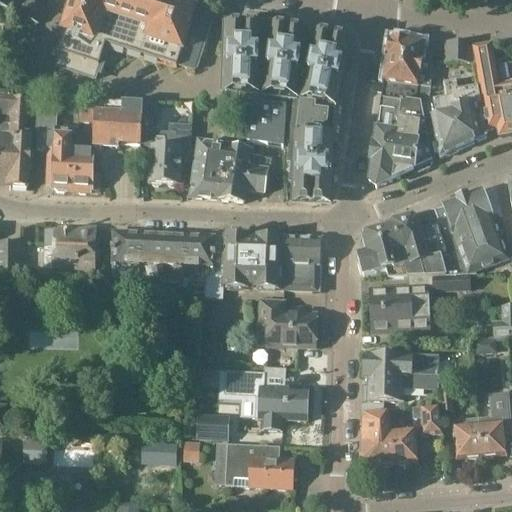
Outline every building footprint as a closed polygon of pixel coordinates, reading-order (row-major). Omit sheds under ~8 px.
[(0,0),(0,8),(9,11),(12,0),(28,0),(22,22),(38,26),(45,0),(0,0)] [(73,0),(56,55),(60,57),(56,70),(93,82),(104,48),(175,71),(176,67),(194,72),(211,20),(166,6),(168,0),(167,0),(152,0),(152,1),(149,0),(73,0)] [(221,109),(223,109),(233,109),(251,110),(286,111),(283,153),(285,186),(296,188),(297,203),(327,203),(330,145),(333,110),(345,48),(316,42),(315,47),(301,44),(302,39),(272,36),(272,41),(258,39),(258,35),(228,33),(224,33),(221,109)] [(383,84),(381,101),(400,103),(420,105),(428,98),(430,97),(431,63),(431,58),(422,57),(423,46),(419,46),(419,43),(410,42),(410,44),(406,43),(406,41),(392,39),(390,41),(387,43),(385,57),(387,58),(387,62),(383,84)] [(445,44),(444,63),(474,63),(473,50),(473,45),(445,44)] [(473,50),(474,63),(476,89),(485,133),(497,130),(499,138),(511,135),(511,83),(498,86),(494,65),(492,55),(491,46),(473,50)] [(455,84),(450,85),(462,150),(486,139),(485,133),(476,89),(457,93),(455,84)] [(428,98),(420,105),(423,121),(435,118),(431,120),(439,161),(462,150),(450,85),(444,86),(442,86),(444,94),(445,101),(433,103),(432,101),(428,98)] [(3,127),(0,130),(0,181),(5,182),(4,190),(28,191),(31,134),(26,133),(27,119),(34,119),(36,101),(13,100),(13,99),(9,99),(10,94),(0,93),(0,117),(6,118),(6,127),(3,127)] [(369,186),(376,191),(389,185),(400,103),(381,101),(377,131),(376,131),(374,147),(373,147),(371,165),(372,166),(369,186)] [(432,166),(432,164),(428,145),(424,128),(423,121),(420,105),(400,103),(389,185),(432,166)] [(78,104),(77,124),(86,125),(86,104),(78,104)] [(86,104),(86,125),(94,125),(95,105),(86,104)] [(119,147),(116,146),(118,106),(95,105),(94,125),(93,150),(119,151),(119,147)] [(141,107),(118,106),(116,146),(119,147),(139,148),(141,107)] [(230,128),(233,109),(223,109),(221,127),(219,127),(216,149),(198,146),(191,200),(243,206),(244,194),(263,197),(268,163),(264,163),(265,155),(251,153),(251,154),(231,151),(233,138),(228,138),(229,128),(230,128)] [(246,146),(283,153),(286,111),(251,110),(246,146)] [(36,153),(47,153),(46,183),(51,188),(51,192),(55,192),(58,196),(64,196),(68,192),(70,193),(72,152),(77,152),(78,132),(57,131),(57,117),(39,116),(36,153)] [(145,150),(149,150),(147,187),(151,187),(154,190),(158,190),(162,188),(167,188),(170,191),(174,191),(178,189),(179,189),(181,150),(191,151),(193,123),(180,123),(179,137),(176,137),(176,136),(145,134),(145,150)] [(77,152),(72,152),(70,193),(89,194),(91,192),(95,192),(99,189),(100,179),(97,175),(91,175),(92,153),(77,152)] [(443,213),(434,215),(461,279),(470,278),(476,278),(476,276),(509,264),(509,263),(511,262),(509,249),(500,225),(492,222),(481,192),(441,207),(443,213)] [(360,276),(362,276),(363,280),(386,274),(390,282),(432,280),(461,279),(434,215),(393,225),(392,229),(365,236),(363,242),(367,256),(358,259),(360,266),(357,267),(360,276)] [(112,285),(139,286),(140,269),(140,257),(144,257),(145,234),(139,234),(113,233),(112,268),(112,285)] [(140,269),(139,286),(161,287),(162,270),(164,235),(145,234),(144,257),(140,257),(140,269)] [(53,274),(96,275),(96,265),(99,266),(100,254),(96,254),(96,236),(44,235),(44,253),(54,253),(53,274)] [(162,270),(161,287),(181,288),(187,288),(187,273),(186,272),(187,259),(183,259),(183,236),(164,235),(162,270)] [(223,303),(223,290),(221,290),(222,279),(214,279),(215,239),(215,237),(190,236),(183,236),(183,259),(187,259),(186,272),(187,273),(187,288),(181,288),(181,301),(190,301),(191,288),(205,289),(205,302),(223,303)] [(214,279),(222,279),(223,240),(215,239),(214,279)] [(222,279),(221,290),(223,290),(250,291),(251,240),(242,240),(223,240),(222,279)] [(250,291),(265,292),(282,292),(282,283),(281,283),(282,241),(251,240),(250,291)] [(281,283),(282,283),(282,292),(282,295),(318,296),(318,284),(319,249),(312,242),(282,241),(281,283)] [(25,244),(0,243),(0,273),(25,274),(25,244)] [(461,279),(432,280),(432,296),(471,295),(470,278),(461,279)] [(368,291),(369,317),(429,314),(429,309),(430,308),(430,298),(428,297),(428,288),(368,291)] [(268,327),(267,350),(316,352),(317,319),(284,318),(284,306),(260,306),(259,327),(268,327)] [(493,342),(493,343),(496,343),(507,342),(511,341),(511,309),(500,309),(501,324),(491,325),(493,342)] [(430,320),(429,314),(369,317),(371,339),(430,336),(430,332),(432,331),(431,321),(430,320)] [(497,356),(496,343),(493,343),(493,342),(474,344),(475,358),(497,356)] [(203,343),(202,366),(214,367),(214,343),(203,343)] [(363,358),(362,378),(437,381),(441,380),(443,362),(413,360),(363,358)] [(255,400),(254,422),(257,422),(257,424),(260,424),(260,434),(283,436),(283,425),(308,426),(310,392),(264,390),(265,377),(225,374),(224,399),(255,400)] [(437,386),(437,381),(362,378),(362,383),(368,383),(367,405),(402,406),(402,392),(412,393),(412,390),(423,391),(424,390),(431,391),(430,388),(437,388),(437,386)] [(440,416),(453,415),(450,385),(437,386),(437,388),(439,409),(440,416)] [(491,420),(478,421),(481,462),(507,460),(505,438),(511,437),(511,435),(508,396),(489,398),(491,420)] [(421,422),(422,423),(423,440),(442,438),(440,416),(439,409),(412,411),(413,423),(421,422)] [(360,416),(358,465),(366,472),(394,469),(391,435),(390,413),(360,416)] [(196,444),(229,445),(230,419),(197,418),(196,444)] [(456,464),(481,462),(478,421),(453,423),(456,464)] [(415,433),(391,435),(394,469),(418,467),(415,433)] [(47,438),(22,438),(22,462),(47,462),(47,438)] [(149,445),(149,468),(177,469),(178,446),(149,445)] [(184,445),(183,465),(199,466),(200,446),(184,445)] [(214,489),(226,489),(234,489),(248,490),(248,492),(292,493),(293,465),(274,464),(275,451),(227,449),(227,448),(217,447),(214,489)] [(68,479),(39,479),(39,506),(67,508),(68,501),(68,494),(68,479)] [(67,508),(113,510),(115,510),(115,509),(116,509),(116,502),(68,501),(67,508)]
